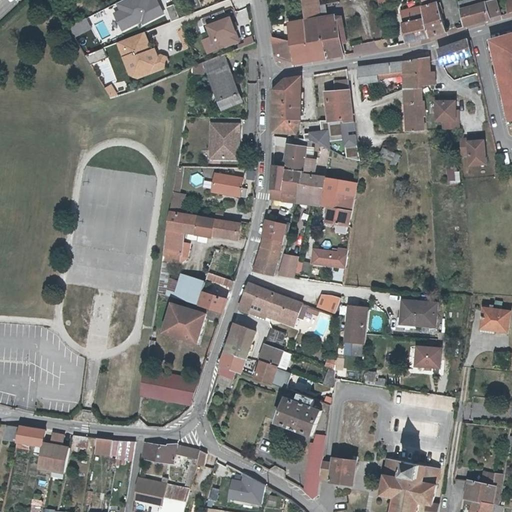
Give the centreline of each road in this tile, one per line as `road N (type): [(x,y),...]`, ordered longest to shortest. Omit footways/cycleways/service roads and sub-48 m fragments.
road 1 (residential): [(193,424),(256,221),(266,72)]
road 2 (residential): [(266,72),(348,64),(511,22)]
road 3 (residential): [(316,511),(211,447),(193,424)]
road 4 (residential): [(0,416),(139,433)]
